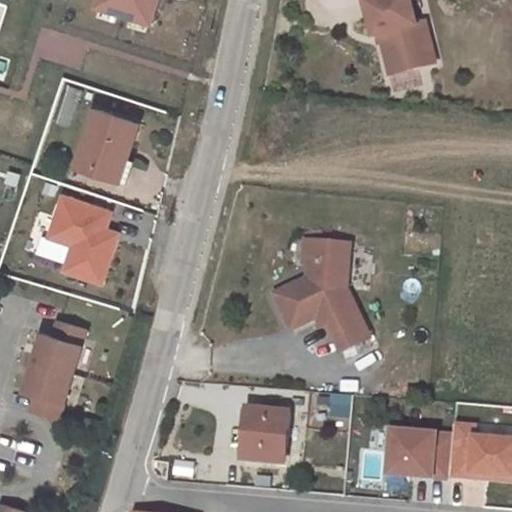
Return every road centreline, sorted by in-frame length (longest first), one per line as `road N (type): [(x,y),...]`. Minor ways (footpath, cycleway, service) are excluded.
road 1 (unclassified): [(122,488),(225,121),(247,0)]
road 2 (residential): [(384,511),(122,488)]
road 3 (residential): [(0,411),(37,427),(54,451),(36,487),(0,487)]
